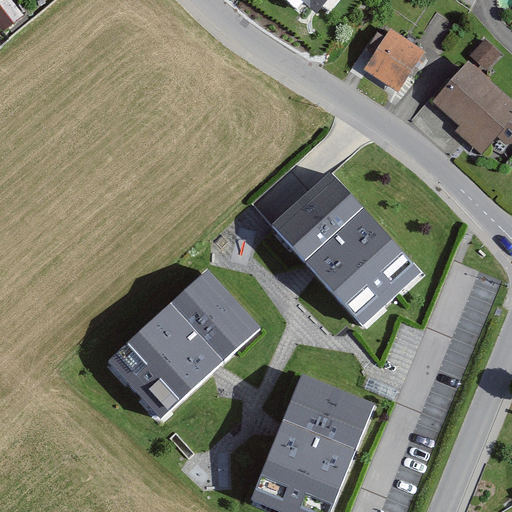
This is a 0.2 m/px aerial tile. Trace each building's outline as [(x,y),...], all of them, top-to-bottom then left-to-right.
[(9,0),(5,0),(0,3),(0,28),(4,35),(25,21),(9,0)] [(304,0),(316,10),(324,0),(304,0)] [(366,68),(397,88),(421,51),(390,32),(366,68)] [(496,139),(506,148),(511,147),(511,105),(466,66),(431,106),(459,130),(456,133),(482,155),(496,139)] [(412,268),(328,176),(277,222),(361,314),(412,268)] [(111,357),(157,409),(252,324),(205,272),(111,357)] [(301,378),(255,493),(301,511),(323,511),(367,404),(301,378)]
